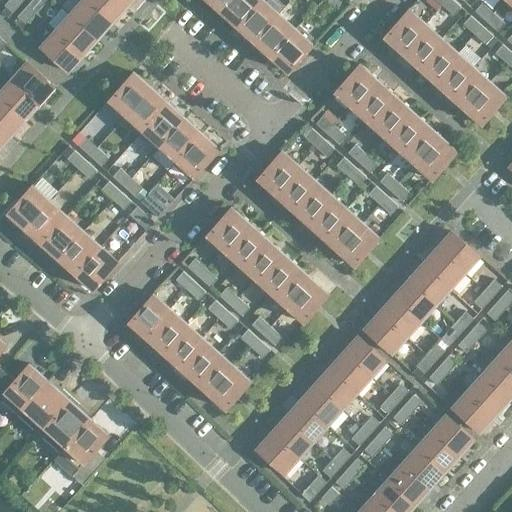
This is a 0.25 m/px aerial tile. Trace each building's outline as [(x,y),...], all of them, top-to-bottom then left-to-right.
[(12,13),(22,1),(20,0),(8,0),(4,5),(12,13)] [(35,13),(46,1),(44,0),(31,0),(27,5),(35,13)] [(112,23),(86,0),(82,0),(69,14),(98,39),(112,23)] [(126,7),(118,0),(86,0),(112,23),(126,7)] [(207,0),(219,11),(229,0),(207,0)] [(229,0),(219,11),(236,27),(260,0),(229,0)] [(260,0),(236,27),(253,42),(279,14),(263,0),(260,0)] [(453,0),(446,0),(442,5),(454,15),(461,7),(453,0)] [(482,3),(475,11),(486,21),(493,13),(482,3)] [(25,24),(35,13),(27,5),(17,17),(25,24)] [(384,37),(400,52),(426,24),(409,9),(384,37)] [(493,13),(486,21),(497,31),(505,23),(493,13)] [(98,39),(69,14),(55,30),(83,55),(98,39)] [(279,14),(253,42),(270,57),(300,25),(299,24),(295,28),(279,14)] [(471,15),(463,24),(474,34),(482,26),(471,15)] [(426,24),(400,52),(416,66),(442,38),(426,24)] [(300,25),(270,57),(288,73),(313,45),(310,42),(314,38),(300,25)] [(482,26),(474,34),(486,44),(493,36),(482,26)] [(83,55),(55,30),(40,47),(68,72),(83,55)] [(442,38),(416,66),(433,81),(458,52),(442,38)] [(511,52),(502,44),(495,52),(506,63),(511,56),(511,52)] [(458,52),(433,81),(449,95),(474,67),(458,52)] [(20,61),(8,75),(40,103),(55,87),(27,61),(24,64),(20,61)] [(360,64),(334,92),(351,107),(376,79),(360,64)] [(490,81),(474,67),(449,95),(465,109),(490,81)] [(134,72),(108,100),(126,116),(151,88),(134,72)] [(11,78),(0,91),(0,96),(26,119),(40,103),(8,75),(11,78)] [(376,79),(351,107),(367,121),(392,93),(376,79)] [(490,81),(465,109),(481,124),(507,96),(490,81)] [(151,88),(126,116),(143,131),(168,103),(151,88)] [(392,93),(367,121),(383,136),(408,108),(392,93)] [(0,96),(0,125),(11,135),(26,119),(0,96)] [(168,103),(143,131),(145,133),(142,137),(156,150),(185,118),(168,103)] [(408,108),(383,136),(399,150),(424,122),(408,108)] [(323,115),(316,123),(327,133),(335,125),(323,115)] [(185,118),(156,150),(157,151),(161,146),(176,161),(173,165),(173,166),(202,133),(185,118)] [(399,150),(415,164),(440,136),(424,122),(399,150)] [(0,125),(0,148),(11,135),(0,125)] [(335,125),(327,133),(339,144),(346,135),(335,125)] [(311,128),(304,137),(315,147),(323,138),(311,128)] [(202,133),(173,166),(188,178),(191,175),(194,177),(220,149),(202,133)] [(440,136),(415,164),(432,180),(457,151),(440,136)] [(90,156),(97,148),(86,137),(78,146),(90,156)] [(323,138),(315,147),(327,157),(334,149),(323,138)] [(353,142),(346,150),(358,161),(366,153),(353,142)] [(101,166),(108,158),(97,148),(90,156),(101,166)] [(78,169),(86,160),(74,150),(67,158),(78,169)] [(257,178),(274,193),(299,165),(282,150),(257,178)] [(366,153),(358,161),(371,173),(378,164),(366,153)] [(341,155),(334,163),(347,175),(354,166),(341,155)] [(90,179),(97,171),(86,160),(78,169),(90,179)] [(274,193),(290,208),(315,180),(299,165),(274,193)] [(354,166),(347,175),(359,186),(367,178),(354,166)] [(131,178),(120,168),(112,176),(124,186),(131,178)] [(387,172),(380,181),(391,191),(399,183),(387,172)] [(143,188),(131,178),(124,186),(135,197),(143,188)] [(290,208),(306,222),(331,194),(315,180),(290,208)] [(120,191),(108,181),(101,189),(112,199),(120,191)] [(399,183),(391,191),(403,201),(410,193),(399,183)] [(7,213),(24,229),(50,200),(32,185),(7,213)] [(376,186),(368,194),(380,204),(387,196),(376,186)] [(124,210),(131,201),(120,191),(112,199),(124,210)] [(160,203),(148,193),(141,202),(152,212),(160,203)] [(306,222),(322,236),(347,208),(331,194),(306,222)] [(387,196),(380,204),(391,215),(398,206),(387,196)] [(50,200),(24,229),(41,244),(67,216),(50,200)] [(137,206),(129,215),(141,225),(148,216),(137,206)] [(248,222),(231,207),(206,235),(223,250),(248,222)] [(322,236),(338,251),(363,223),(347,208),(322,236)] [(67,216),(41,244),(59,259),(84,231),(67,216)] [(223,250),(239,264),(264,236),(248,222),(223,250)] [(363,223),(338,251),(355,266),(380,238),(363,223)] [(84,231),(59,259),(75,274),(101,246),(84,231)] [(451,231),(436,248),(464,273),(479,257),(451,231)] [(264,236),(239,264),(255,279),(280,250),(264,236)] [(101,246),(75,274),(93,290),(118,262),(101,246)] [(464,273),(436,248),(422,264),(450,289),(464,273)] [(296,265),(280,250),(255,279),(271,293),(296,265)] [(195,258),(187,267),(198,277),(206,268),(195,258)] [(450,289),(422,264),(408,280),(436,305),(450,289)] [(296,265),(271,293),(287,308),(312,279),(296,265)] [(206,268),(198,277),(210,287),(217,279),(206,268)] [(183,271),(176,279),(187,290),(194,281),(183,271)] [(312,279),(287,308),(304,322),(329,294),(312,279)] [(436,305),(408,280),(393,296),(421,321),(436,305)] [(194,281),(187,290),(198,300),(206,292),(198,284),(194,281)] [(492,298),(500,289),(491,282),(484,290),(492,298)] [(227,287),(219,295),(231,306),(238,297),(227,287)] [(485,306),(492,298),(484,290),(476,299),(485,306)] [(153,294),(128,322),(145,337),(170,308),(153,294)] [(505,309),(511,301),(511,300),(504,294),(497,302),(505,309)] [(421,321),(393,296),(379,312),(407,337),(421,321)] [(238,297),(231,306),(242,316),(249,308),(238,297)] [(215,300),(208,308),(219,318),(227,310),(215,300)] [(498,318),(505,309),(497,302),(489,310),(498,318)] [(145,337),(161,351),(186,323),(170,308),(145,337)] [(227,310),(219,318),(231,329),(238,320),(227,310)] [(407,337),(379,312),(364,329),(392,354),(407,337)] [(464,330),(471,322),(463,314),(455,323),(464,330)] [(259,316),(252,325),(263,335),(270,326),(259,316)] [(161,351),(177,366),(202,337),(186,323),(161,351)] [(456,339),(464,330),(455,323),(448,331),(456,339)] [(270,326),(263,335),(268,339),(274,345),(282,337),(270,326)] [(476,342),(484,333),(476,326),(468,334),(476,342)] [(247,329),(240,337),(252,348),(259,339),(247,329)] [(469,350),(476,342),(468,334),(461,342),(469,350)] [(358,336),(343,352),(371,377),(386,360),(358,336)] [(177,366),(193,380),(219,352),(202,337),(177,366)] [(259,339),(252,348),(263,358),(270,349),(259,339)] [(511,344),(510,342),(495,358),(511,373),(511,344)] [(435,362),(443,354),(434,346),(427,355),(435,362)] [(209,395),(235,366),(219,352),(193,380),(209,395)] [(343,352),(328,368),(356,393),(371,377),(343,352)] [(428,371),(435,362),(427,355),(419,363),(428,371)] [(455,365),(447,358),(439,366),(448,374),(455,365)] [(511,396),(511,373),(495,358),(481,374),(509,400),(511,396)] [(16,378),(5,369),(0,374),(0,398),(17,414),(48,380),(29,363),(16,378)] [(251,381),(235,366),(209,395),(226,409),(251,381)] [(440,382),(448,374),(439,366),(432,375),(440,382)] [(328,368),(314,384),(342,409),(356,393),(328,368)] [(509,400),(481,374),(467,390),(495,416),(509,400)] [(60,391),(48,380),(17,414),(38,433),(71,396),(62,388),(60,391)] [(314,384),(300,400),(328,426),(342,409),(314,384)] [(398,402),(406,393),(398,386),(390,394),(398,402)] [(495,416),(467,390),(452,407),(480,433),(495,416)] [(391,410),(398,402),(390,394),(383,403),(391,410)] [(71,396),(38,433),(60,453),(91,418),(78,407),(81,404),(71,396)] [(419,405),(411,398),(403,406),(411,413),(419,405)] [(300,400),(285,416),(313,442),(328,426),(300,400)] [(404,422),(411,413),(403,406),(395,414),(404,422)] [(446,414),(431,431),(459,456),(474,439),(446,414)] [(285,416),(271,432),(299,458),(300,457),(307,463),(321,448),(313,442),(285,416)] [(109,435),(91,418),(60,453),(54,459),(83,486),(106,460),(95,450),(109,435)] [(370,434),(377,426),(369,418),(361,427),(370,434)] [(362,443),(370,434),(361,427),(354,435),(362,443)] [(390,437),(382,430),(374,438),(383,446),(390,437)] [(459,456),(431,431),(416,447),(444,472),(459,456)] [(271,432),(256,449),(284,474),(299,458),(271,432)] [(375,454),(383,446),(374,438),(367,447),(375,454)] [(444,472),(416,447),(402,463),(430,488),(444,472)] [(341,466),(348,458),(340,450),(332,459),(341,466)] [(333,475),(341,466),(332,459),(325,467),(333,475)] [(354,478),(361,469),(353,462),(345,470),(354,478)] [(430,488),(402,463),(387,479),(416,504),(430,488)] [(346,486),(354,478),(345,470),(338,479),(346,486)] [(311,483),(319,491),(326,482),(318,475),(311,483)] [(408,511),(416,504),(387,479),(373,495),(391,511),(408,511)] [(324,495),(332,502),(339,494),(331,486),(324,495)] [(391,511),(373,495),(359,511),(391,511)]
